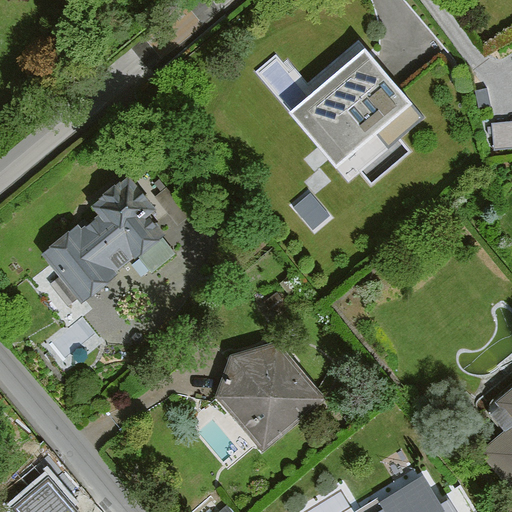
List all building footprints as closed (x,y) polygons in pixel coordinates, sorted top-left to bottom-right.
[(366,57),(293,119),(351,189),(363,178),(401,143),(423,123),(366,57)] [(511,116),(497,117),(498,144),(511,143),(511,116)] [(401,143),(363,178),(374,190),(410,156),(401,143)] [(154,208),(131,177),(96,204),(102,211),(49,251),(82,296),(141,251),(155,270),(176,254),(146,214),(154,208)] [(266,447),(323,399),(280,344),(236,357),(222,396),(266,447)] [(511,388),(495,404),(511,423),(511,426),(478,455),(511,494),(511,388)] [(454,511),(447,500),(439,504),(421,477),(375,505),(378,511),(454,511)] [(77,511),(48,479),(14,509),(16,511),(77,511)]
